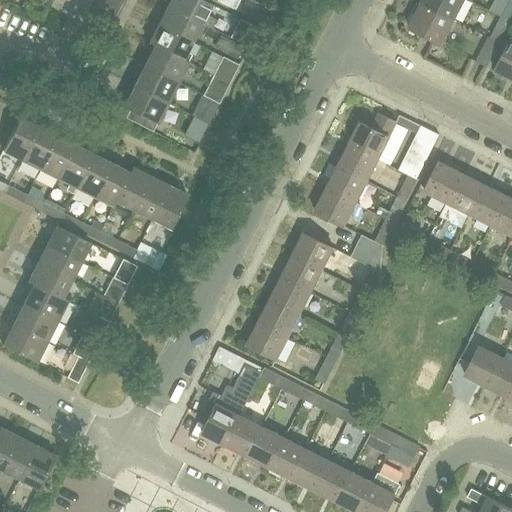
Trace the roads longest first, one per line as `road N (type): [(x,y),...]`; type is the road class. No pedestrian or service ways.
road 1 (residential): [(125,447),(332,46)]
road 2 (residential): [(511,137),(332,46)]
road 3 (residential): [(125,447),(0,381)]
road 4 (residential): [(251,511),(125,447)]
road 5 (residential): [(511,461),(462,450),(443,464),(419,511)]
